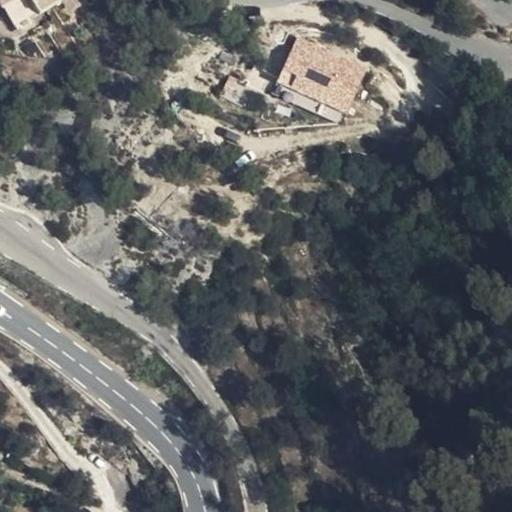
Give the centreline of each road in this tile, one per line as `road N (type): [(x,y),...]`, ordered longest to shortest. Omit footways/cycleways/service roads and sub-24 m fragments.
road 1 (tertiary): [(254,511),(228,425),(199,376),(152,328),(0,228)]
road 2 (primary): [(206,511),(185,460),(161,432),(0,308)]
road 3 (unclassified): [(511,59),(353,0)]
